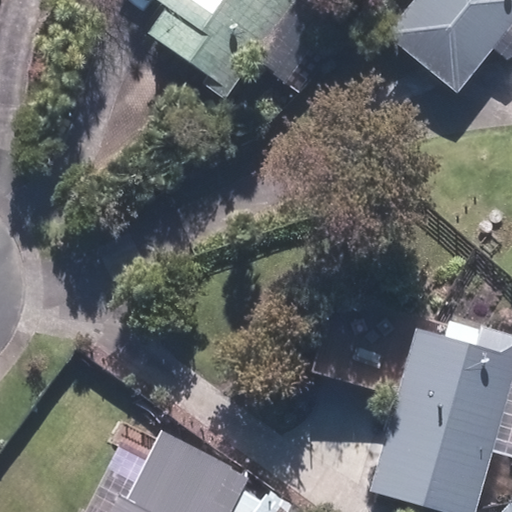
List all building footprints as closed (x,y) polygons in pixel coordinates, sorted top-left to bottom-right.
[(175,0),(182,6),(159,36),(229,89),(297,0),(175,0)] [(461,74),(511,6),(511,0),(408,0),(392,21),(461,74)] [(465,278),(487,293),(507,267),(484,252),(465,278)] [(511,328),(337,278),(314,357),(399,381),(374,472),(473,500),(511,359),(511,328)] [(169,511),(125,488),(113,511),(169,511)] [(501,511),(511,511),(511,501),(501,511)]
